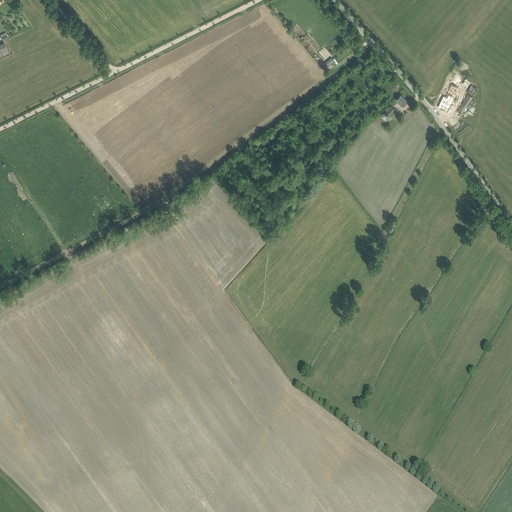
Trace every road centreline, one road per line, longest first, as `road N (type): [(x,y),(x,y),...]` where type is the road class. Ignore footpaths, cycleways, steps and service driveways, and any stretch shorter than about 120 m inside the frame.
road 1 (track): [(256,0),(0,128)]
road 2 (unclassified): [(511,223),(442,123),(337,0)]
